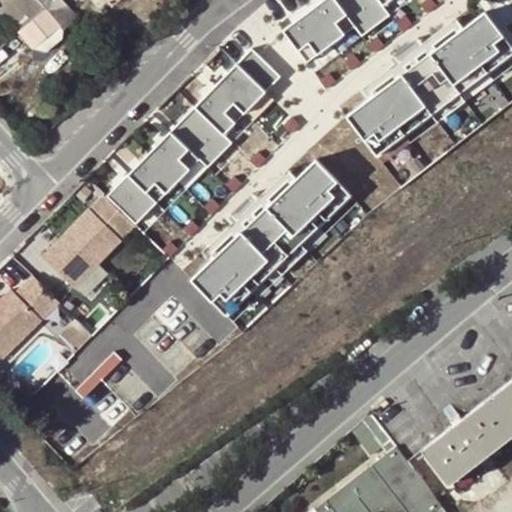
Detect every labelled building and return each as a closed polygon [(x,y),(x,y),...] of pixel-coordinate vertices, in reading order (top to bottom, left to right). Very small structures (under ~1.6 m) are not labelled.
[(28,17),(32,22),(48,8),(40,0),(12,0),(6,6),(21,23),(28,17)] [(40,0),(48,8),(58,0),(40,0)] [(68,4),(64,0),(58,0),(48,8),(66,29),(78,19),(67,5),(68,4)] [(355,25),(336,0),(323,0),(307,12),(332,44),(355,25)] [(380,0),(336,0),(355,25),(363,35),(390,15),(384,6),(380,0)] [(511,51),(511,46),(485,11),(418,61),(414,57),(409,61),(411,65),(344,116),(375,156),(511,51)] [(332,44),(307,12),(283,30),(307,63),(332,44)] [(252,49),(238,63),(265,89),(279,74),(252,49)] [(238,63),(217,85),(246,114),(267,92),(265,89),(238,63)] [(217,85),(196,107),(226,135),(246,114),(217,85)] [(226,135),(196,107),(172,131),(202,160),(211,169),(235,144),(226,135)] [(172,131),(150,154),(180,182),(202,160),(172,131)] [(343,187),(310,153),(250,210),(246,206),(240,211),(243,214),(184,271),(220,307),(343,187)] [(150,154),(130,175),(160,204),(180,182),(150,154)] [(130,175),(108,198),(134,222),(138,226),(160,204),(130,175)] [(108,198),(102,192),(42,254),(74,284),(134,222),(108,198)] [(60,301),(34,275),(16,293),(12,290),(0,301),(0,354),(5,359),(60,301)] [(79,316),(63,335),(80,350),(96,331),(79,316)] [(89,394),(125,358),(117,350),(81,386),(89,394)] [(133,398),(149,383),(127,360),(111,375),(133,398)] [(447,480),(511,430),(511,378),(423,447),(447,480)] [(374,413),(369,414),(355,425),(376,452),(395,438),(377,416),(374,413)] [(409,458),(398,444),(315,506),(319,511),(318,511),(431,511),(443,503),(409,458)]
